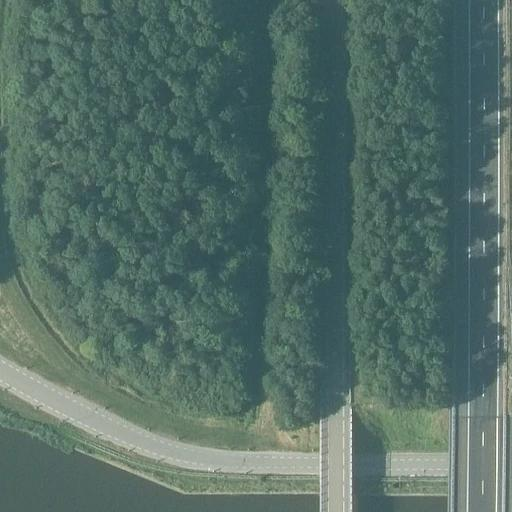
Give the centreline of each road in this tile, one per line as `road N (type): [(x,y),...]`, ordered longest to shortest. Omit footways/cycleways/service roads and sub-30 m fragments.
road 1 (unclassified): [(334,511),(332,0)]
road 2 (motorway): [(482,0),(480,511)]
road 3 (unclassified): [(313,464),(170,453),(0,371)]
road 4 (unclassified): [(313,464),(511,464)]
